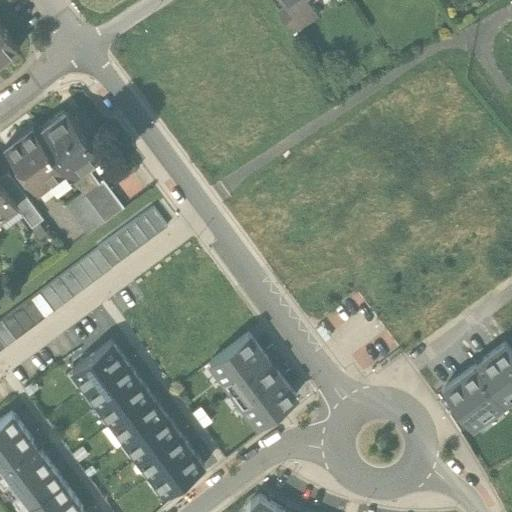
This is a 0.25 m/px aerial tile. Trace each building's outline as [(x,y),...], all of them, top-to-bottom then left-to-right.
[(284,0),(287,4),(291,10),(305,2),(303,0),(284,0)] [(305,2),(291,10),(287,4),(277,11),(291,33),(315,17),(305,2)] [(0,61),(19,47),(0,21),(0,61)] [(101,154),(67,109),(38,130),(66,169),(83,191),(104,220),(123,205),(102,177),(98,180),(87,164),(101,154)] [(66,169),(38,130),(33,124),(4,145),(37,190),(66,169)] [(13,177),(3,185),(17,203),(14,205),(30,226),(43,217),(13,177)] [(3,185),(0,180),(0,215),(14,205),(17,203),(3,185)] [(104,220),(83,191),(65,204),(86,233),(104,220)] [(167,225),(153,206),(97,246),(98,247),(112,266),(167,225)] [(40,290),(54,309),(112,267),(112,266),(98,247),(40,290)] [(40,290),(0,319),(0,349),(54,309),(40,290)] [(296,396),(249,332),(210,360),(257,424),(296,396)] [(111,340),(73,368),(86,387),(125,358),(111,340)] [(474,365),(503,404),(511,396),(511,351),(505,342),(474,365)] [(125,358),(86,387),(99,405),(138,375),(125,358)] [(474,365),(444,388),(473,426),(503,404),(474,365)] [(138,375),(99,405),(112,422),(151,394),(138,375)] [(151,394),(112,422),(125,440),(164,412),(151,394)] [(12,411),(0,419),(0,475),(27,511),(83,511),(80,508),(83,506),(41,450),(39,451),(31,441),(33,439),(12,411)] [(164,412),(125,440),(138,458),(177,429),(164,412)] [(177,429),(138,458),(151,475),(190,447),(177,429)] [(190,447),(151,475),(165,494),(204,466),(190,447)] [(271,511),(276,505),(259,494),(250,501),(241,511),(271,511)]
